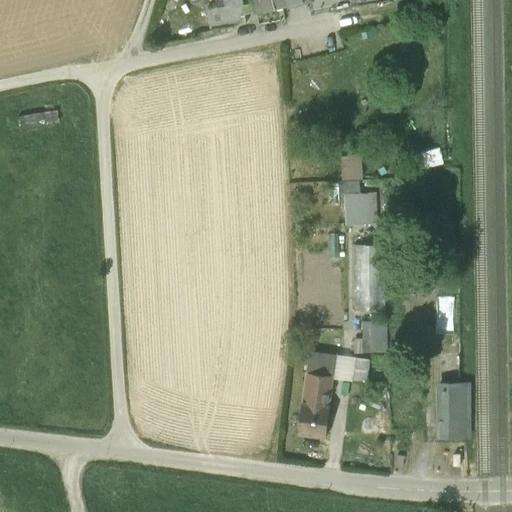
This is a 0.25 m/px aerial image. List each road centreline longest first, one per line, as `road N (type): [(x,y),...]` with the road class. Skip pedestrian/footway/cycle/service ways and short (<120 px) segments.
road 1 (unclassified): [(511,492),(378,489),(123,454)]
road 2 (unclassified): [(123,454),(96,66)]
road 3 (unclassified): [(327,27),(131,60)]
road 4 (unclassified): [(123,454),(0,437)]
